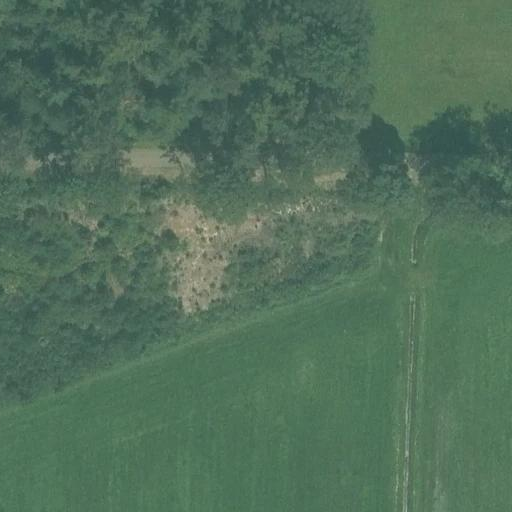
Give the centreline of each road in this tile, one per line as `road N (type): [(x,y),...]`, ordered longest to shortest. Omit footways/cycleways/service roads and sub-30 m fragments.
road 1 (unclassified): [(511,173),(0,165)]
road 2 (unknown): [(312,170),(302,0)]
